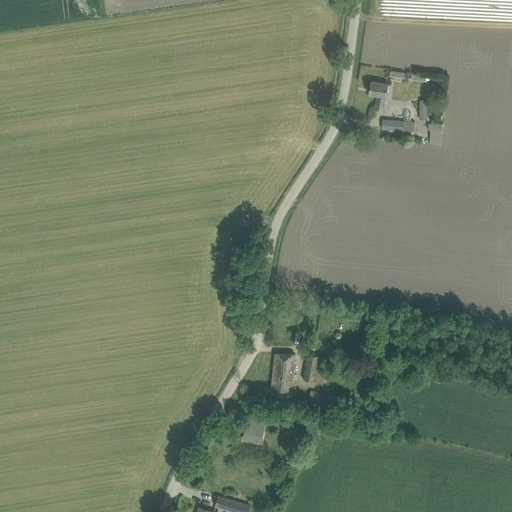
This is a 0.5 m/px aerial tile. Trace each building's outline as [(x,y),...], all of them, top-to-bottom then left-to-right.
[(426,82),(427,79),(427,78),(427,75),(422,75),(412,73),(412,74),(411,78),(411,79),(426,82)] [(384,109),(388,84),(371,81),(369,94),(378,95),(376,108),(384,109)] [(432,111),(432,103),(428,103),(428,100),(420,100),(420,119),(427,119),(433,119),(433,114),(427,114),(427,111),(432,111)] [(412,110),(405,109),(404,115),(392,114),(391,120),(383,119),(382,128),(414,131),(415,121),(411,120),(412,110)] [(442,143),(442,130),(442,129),(442,124),(428,123),(428,129),(430,129),(430,142),(430,143),(442,143)] [(295,354),(276,353),(271,392),(291,395),(295,354)] [(322,383),(327,358),(308,354),(303,379),(322,383)] [(307,407),(338,413),(342,396),(310,391),(307,407)] [(262,443),(266,420),(247,416),(243,440),(262,443)] [(282,421),(278,449),(289,451),(293,422),(282,421)] [(216,505),(238,511),(247,511),(250,505),(219,496),(216,505)]
